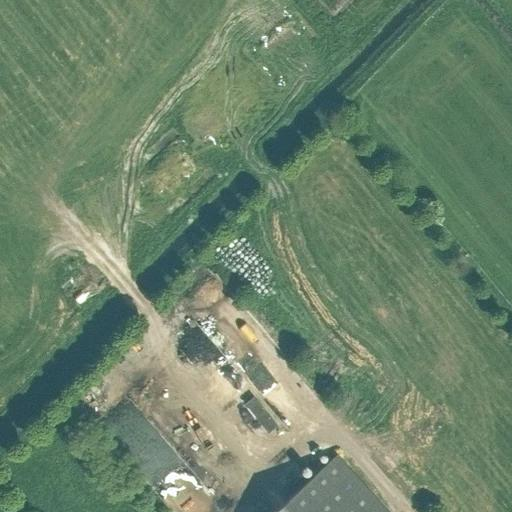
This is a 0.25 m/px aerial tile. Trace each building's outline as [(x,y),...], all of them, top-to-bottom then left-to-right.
[(184,167),(196,178),(223,149),(211,138),(184,167)] [(198,315),(226,344),(239,332),(210,303),(198,315)] [(99,370),(206,479),(224,462),(228,467),(239,456),(233,450),(250,432),(152,332),(128,356),(120,348),(99,370)] [(250,348),(249,353),(244,352),(238,375),(257,380),(264,352),(250,348)] [(85,382),(92,387),(103,375),(97,369),(85,382)] [(256,392),(276,413),(299,390),(279,370),(256,392)] [(379,511),(331,458),(270,511),(379,511)]
